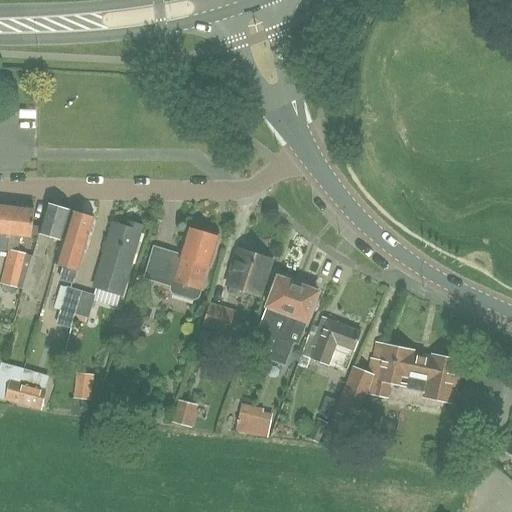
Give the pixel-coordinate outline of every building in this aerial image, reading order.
[(48,255),(43,254),(49,236),(59,239),(67,210),(47,204),(32,257),(22,290),(21,293),(35,297),(48,255)] [(0,248),(6,250),(11,207),(0,206),(0,248)] [(11,207),(6,250),(17,251),(18,235),(30,237),(33,210),(11,207)] [(61,268),(58,278),(73,282),(92,217),(71,211),(62,240),(54,266),(61,268)] [(112,224),(93,287),(121,296),(139,232),(112,224)] [(203,230),(202,233),(187,229),(180,255),(161,250),(153,247),(143,279),(170,287),(169,290),(172,295),(193,301),(198,298),(208,266),(209,266),(218,238),(214,237),(215,233),(203,230)] [(270,259),(254,254),(255,251),(242,247),(241,250),(239,250),(228,286),(229,286),(227,295),(237,297),(239,290),(259,295),(270,259)] [(14,291),(15,288),(22,290),(32,257),(8,251),(0,282),(0,284),(2,285),(2,288),(4,291),(11,293),(14,291)] [(270,352),(277,336),(297,285),(289,282),(291,278),(280,274),(279,278),(277,277),(266,307),(255,337),(252,345),(270,352)] [(297,285),(277,336),(270,352),(268,360),(285,367),(293,344),(297,345),(317,292),(314,291),(316,288),(306,284),(304,287),(297,285)] [(74,315),(81,292),(76,290),(66,287),(55,325),(70,329),(74,315)] [(74,315),(88,319),(95,296),(86,293),(81,292),(74,315)] [(209,302),(201,326),(227,334),(235,311),(216,305),(209,302)] [(306,369),(314,346),(316,347),(312,359),(328,365),(335,344),(354,350),(360,332),(322,319),(315,339),(308,336),(297,366),(306,369)] [(194,349),(206,353),(212,334),(199,330),(194,349)] [(390,382),(406,385),(405,389),(423,392),(422,397),(438,401),(453,404),(461,363),(447,360),(420,354),(420,356),(412,354),(413,351),(377,344),(374,359),(372,359),(369,373),(365,392),(368,393),(388,397),(390,382)] [(341,404),(336,418),(328,440),(347,448),(361,412),(368,393),(365,392),(369,373),(362,371),(355,368),(342,402),(341,404)] [(92,375),(77,374),(74,399),(89,401),(92,375)] [(9,379),(4,401),(14,403),(20,382),(9,379)] [(41,411),(46,389),(20,382),(14,403),(41,411)] [(111,394),(107,410),(137,417),(141,401),(111,394)] [(171,423),(190,428),(196,405),(177,400),(171,423)] [(241,404),(234,433),(245,434),(248,421),(251,406),(241,404)] [(248,421),(245,434),(255,436),(258,423),(248,421)]
